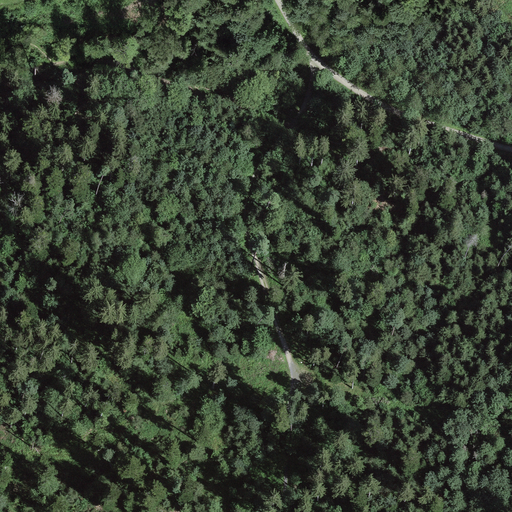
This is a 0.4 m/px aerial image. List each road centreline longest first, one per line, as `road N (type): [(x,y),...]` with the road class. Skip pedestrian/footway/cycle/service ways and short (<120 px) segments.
road 1 (track): [(296,383),(249,238),(248,198),(258,170),(296,120),(315,68)]
road 2 (track): [(0,324),(296,383)]
road 3 (track): [(278,0),(315,68),(366,95),(511,147)]
road 4 (track): [(57,246),(177,265),(268,298)]
road 5 (track): [(118,196),(249,238)]
